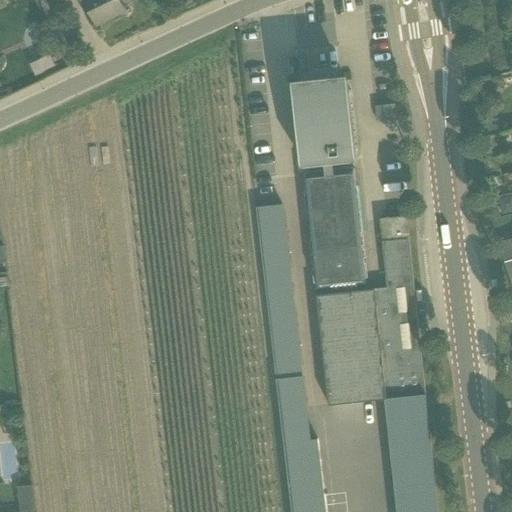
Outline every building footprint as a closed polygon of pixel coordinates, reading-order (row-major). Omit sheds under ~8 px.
[(122,6),(134,0),(83,0),(97,25),(125,11),(122,6)] [(355,152),(347,85),(293,92),(300,158),(323,156),(333,155),(355,152)] [(396,119),(395,104),(383,105),(385,120),(396,119)] [(304,174),(316,289),(366,283),(355,168),(334,171),(333,155),(323,156),(325,172),(304,174)] [(282,205),(256,208),(258,224),(284,221),(282,205)] [(406,216),(381,218),(388,287),(415,284),(408,216),(406,216)] [(284,221),(258,224),(260,239),(286,236),(284,221)] [(286,236),(260,239),(262,255),(288,252),(286,236)] [(288,252),(262,255),(264,271),(289,268),(288,252)] [(289,268),(264,271),(265,286),(291,283),(289,268)] [(291,283),(265,286),(267,302),(293,299),(291,283)] [(388,287),(373,289),(377,319),(380,351),(385,399),(400,397),(426,394),(417,302),(416,293),(415,284),(388,287)] [(373,289),(318,295),(321,325),(377,319),(373,289)] [(293,299),(267,302),(269,318),(295,315),(293,299)] [(295,315),(269,318),(271,333),(297,330),(295,315)] [(377,319),(321,325),(324,357),(380,351),(377,319)] [(297,330),(271,333),(273,349),(299,346),(297,330)] [(299,346),(273,349),(275,365),(300,362),(299,346)] [(380,351),(324,357),(329,405),(383,399),(385,399),(380,351)] [(300,362),(275,365),(276,380),(302,378),(300,362)] [(302,378),(276,380),(278,396),(304,393),(302,378)] [(304,393),(278,396),(280,412),(306,409),(304,393)] [(400,397),(385,399),(389,437),(404,435),(431,432),(426,394),(400,397)] [(306,409),(280,412),(282,428),(308,425),(306,409)] [(308,425),(282,428),(284,443),(310,440),(308,425)] [(404,435),(389,437),(392,461),(433,457),(431,432),(404,435)] [(310,440),(284,443),(286,459),(319,455),(318,439),(310,440)] [(319,455),(286,459),(287,475),(321,471),(319,455)] [(433,457),(392,461),(394,484),(435,479),(433,457)] [(321,471),(287,475),(289,490),(323,486),(321,471)] [(435,479),(394,484),(397,508),(438,504),(435,479)] [(33,510),(31,485),(16,487),(18,511),(33,510)] [(323,486),(289,490),(291,506),(325,502),(323,486)] [(326,511),(325,502),(291,506),(291,511),(326,511)]
